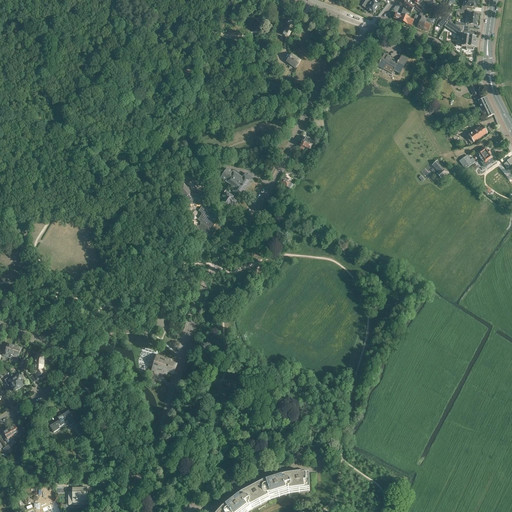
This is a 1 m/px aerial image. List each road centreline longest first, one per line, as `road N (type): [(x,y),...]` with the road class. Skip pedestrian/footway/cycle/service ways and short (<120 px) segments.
road 1 (tertiary): [(115,511),(154,450),(200,297),(222,254),(286,166),(322,85),(369,29)]
road 2 (residential): [(0,419),(70,371),(53,343),(0,324)]
